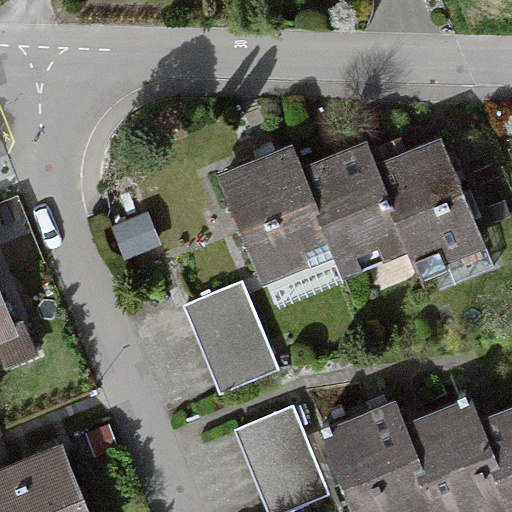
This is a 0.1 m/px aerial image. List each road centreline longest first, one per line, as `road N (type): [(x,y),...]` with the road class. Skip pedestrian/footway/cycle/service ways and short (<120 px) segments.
road 1 (residential): [(177,511),(40,173),(24,47)]
road 2 (residential): [(24,47),(511,61)]
